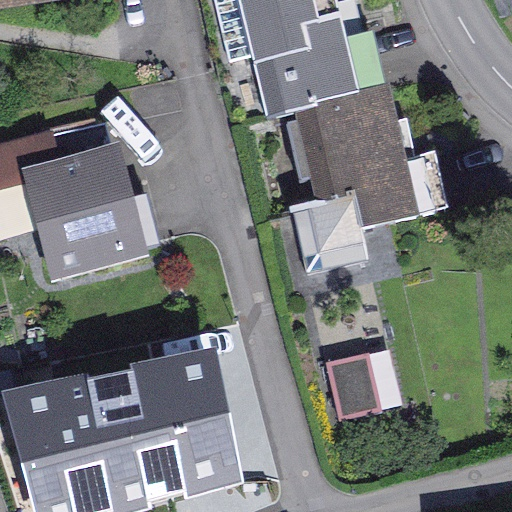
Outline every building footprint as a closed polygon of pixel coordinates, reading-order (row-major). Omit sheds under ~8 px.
[(0,0),(0,10),(62,0),(0,0)] [(317,104),(358,94),(335,0),(243,0),(271,115),(317,104)] [(358,94),(317,104),(340,199),(307,206),(319,255),(363,245),(358,224),(418,209),(389,87),(358,94)] [(0,194),(32,186),(59,283),(156,257),(126,145),(58,163),(50,136),(0,149),(0,194)] [(378,354),(327,366),(341,424),(392,411),(378,354)] [(203,372),(70,406),(95,504),(228,470),(203,372)]
